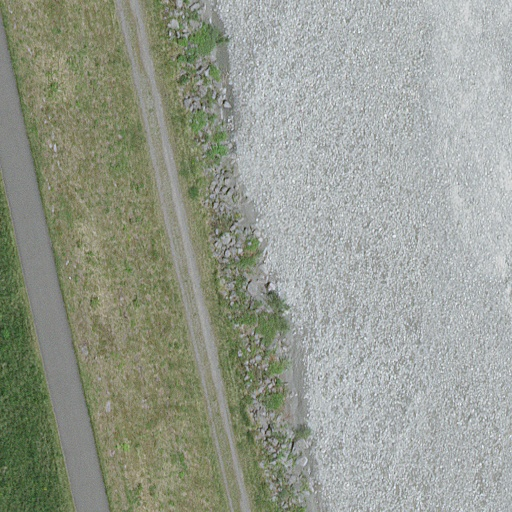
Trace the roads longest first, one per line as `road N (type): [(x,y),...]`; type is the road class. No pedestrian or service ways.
road 1 (track): [(126,0),(240,511)]
road 2 (track): [(0,86),(92,511)]
